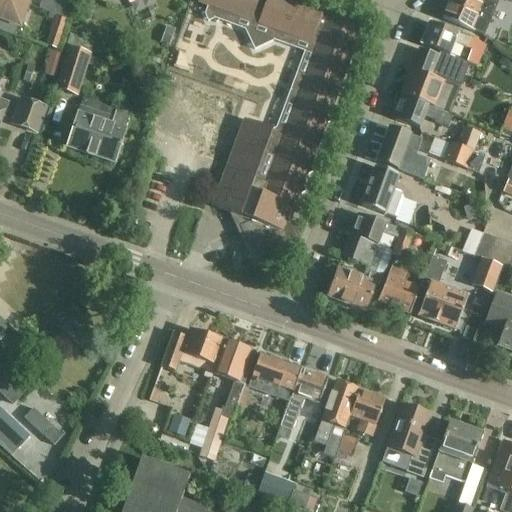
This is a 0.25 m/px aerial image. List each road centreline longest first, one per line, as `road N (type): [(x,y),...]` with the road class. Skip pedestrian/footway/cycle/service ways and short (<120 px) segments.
road 1 (residential): [(284,321),(398,9)]
road 2 (residential): [(62,511),(173,277)]
road 3 (secondary): [(284,321),(511,399)]
road 4 (secondary): [(173,277),(0,215)]
